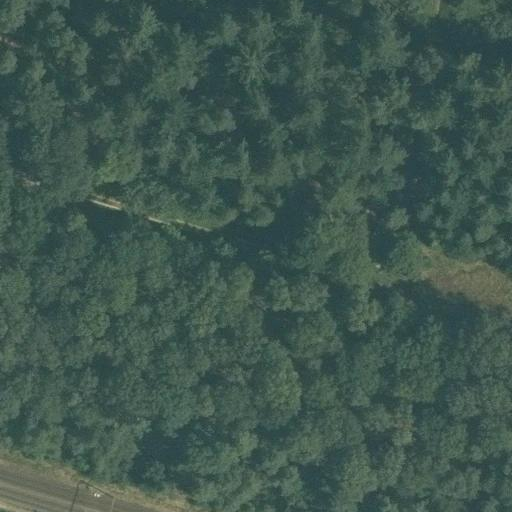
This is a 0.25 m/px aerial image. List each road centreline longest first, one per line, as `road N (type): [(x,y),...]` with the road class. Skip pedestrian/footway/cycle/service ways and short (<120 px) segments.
road 1 (track): [(0,166),(511,332)]
road 2 (track): [(373,287),(434,0)]
